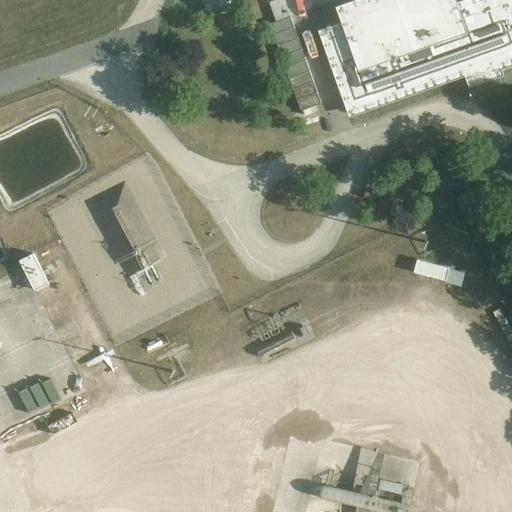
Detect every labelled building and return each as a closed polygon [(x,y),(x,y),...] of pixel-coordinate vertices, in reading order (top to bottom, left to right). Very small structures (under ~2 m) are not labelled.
[(453,0),(362,0),(339,8),(345,24),(322,32),(351,114),(478,69),(478,67),(485,65),(487,72),(511,63),(511,0),(471,0),(456,6),(453,0)] [(278,47),(299,39),(291,17),(270,25),(278,47)] [(286,69),(306,61),(299,39),(278,47),(286,69)] [(293,90),(314,83),(306,61),(286,69),(293,90)] [(301,112),(322,105),(314,83),(293,90),(301,112)] [(307,182),(291,187),(294,195),(310,190),(307,182)] [(485,218),(471,191),(457,198),(470,225),(485,218)] [(20,261),(35,290),(49,283),(34,254),(20,261)] [(413,274),(447,283),(451,268),(417,259),(413,274)] [(392,495),(391,501),(348,492),(350,485),(337,482),(333,500),(386,511),(401,511),(405,498),(392,495)]
